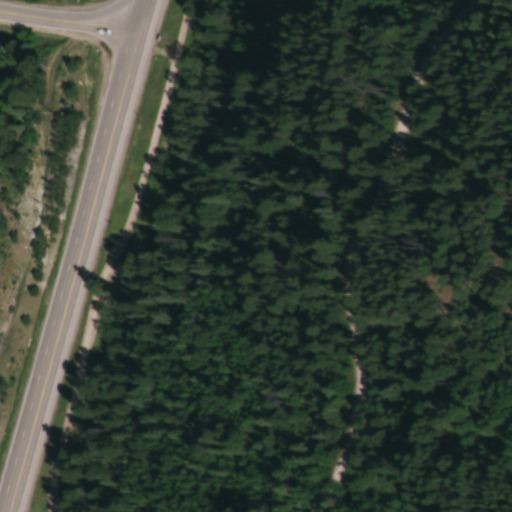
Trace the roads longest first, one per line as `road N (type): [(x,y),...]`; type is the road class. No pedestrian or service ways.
road 1 (primary): [(15,511),(152,0)]
road 2 (secondary): [(143,32),(0,11)]
